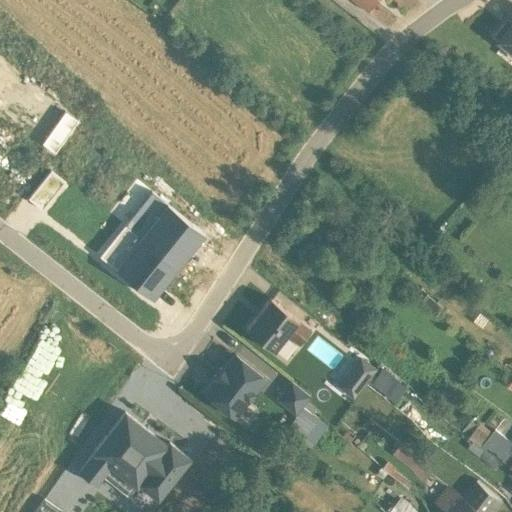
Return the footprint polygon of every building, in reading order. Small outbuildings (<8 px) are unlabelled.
[(351,0),(366,12),(376,0),(351,0)] [(511,16),(508,14),(495,30),(511,42),(511,16)] [(150,192),(123,225),(176,268),(188,253),(184,250),(192,241),(195,244),(203,234),(150,192)] [(151,299),(176,268),(123,225),(98,256),(151,299)] [(428,289),(420,299),(437,312),(445,302),(428,289)] [(269,299),(244,329),(273,353),(286,337),(297,345),(309,330),(269,299)] [(264,381),(233,355),(223,368),(222,369),(223,371),(216,380),(214,379),(212,380),(203,393),(234,418),(264,381)] [(382,367),(369,385),(395,404),(407,387),(399,382),(400,380),(382,367)] [(289,381),(274,400),(294,415),(308,395),(289,381)] [(304,402),(286,425),(303,437),(320,414),(304,402)] [(165,445),(123,412),(76,471),(94,486),(101,476),(127,497),(137,485),(165,445)] [(472,415),(463,426),(486,444),(490,441),(511,460),(511,458),(511,436),(496,423),(493,427),(479,416),(476,418),(472,415)] [(168,442),(165,445),(137,485),(155,500),(188,458),(168,442)] [(401,443),(392,454),(424,478),(432,467),(401,443)] [(389,461),(383,468),(409,488),(412,484),(395,469),(396,467),(389,461)] [(503,495),(477,474),(465,489),(492,510),(503,495)] [(491,511),(492,510),(450,477),(436,496),(444,503),(436,511),(491,511)] [(423,511),(401,496),(393,507),(391,506),(385,511),(384,511),(423,511)] [(60,511),(42,499),(32,511),(60,511)]
